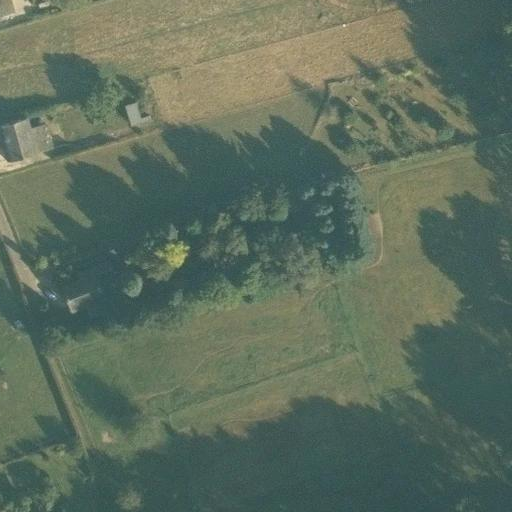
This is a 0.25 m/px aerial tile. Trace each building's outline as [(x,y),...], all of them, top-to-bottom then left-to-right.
[(0,0),(0,15),(12,12),(8,0),(0,0)] [(142,119),(137,103),(126,107),(131,126),(151,120),(149,116),(142,119)] [(0,137),(6,160),(25,155),(52,148),(45,123),(29,127),(26,116),(0,122),(0,137)] [(299,188),(280,193),(284,207),(303,202),(299,188)] [(114,255),(145,247),(140,231),(109,240),(114,255)] [(126,303),(117,280),(110,261),(79,273),(82,278),(65,285),(74,308),(89,303),(94,316),(126,303)]
